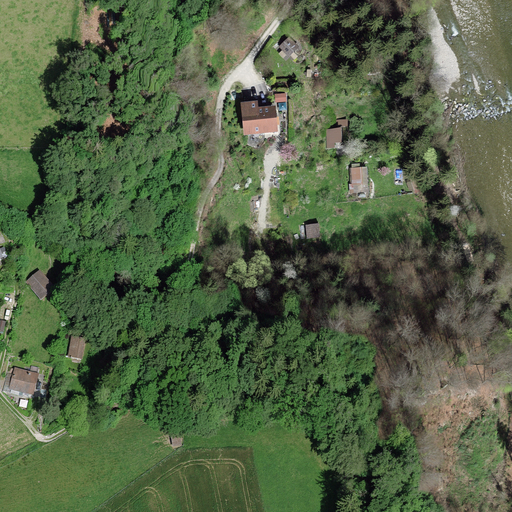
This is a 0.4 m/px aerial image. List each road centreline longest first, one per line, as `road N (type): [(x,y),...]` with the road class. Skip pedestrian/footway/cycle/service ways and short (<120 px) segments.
road 1 (track): [(149,374),(167,302),(219,168),(222,94),(291,0)]
road 2 (track): [(342,511),(345,466),(323,429),(149,374)]
road 3 (track): [(149,374),(48,439),(0,394)]
road 4 (track): [(0,366),(16,297),(8,246)]
